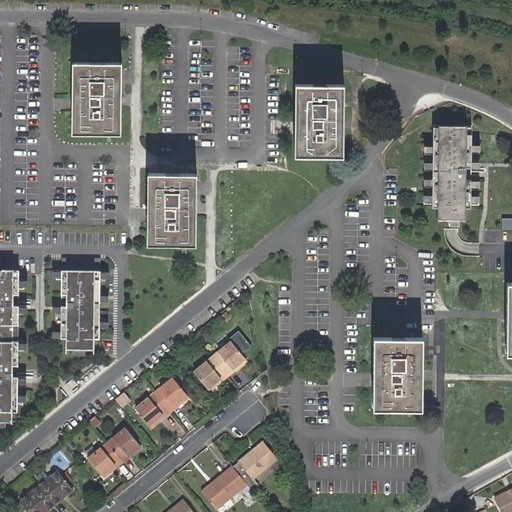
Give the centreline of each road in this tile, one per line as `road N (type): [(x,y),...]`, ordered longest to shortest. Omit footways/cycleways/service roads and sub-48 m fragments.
road 1 (residential): [(415,80),(402,118),(357,174),(0,463)]
road 2 (residential): [(415,80),(205,23),(0,17)]
road 3 (residential): [(111,511),(253,398)]
